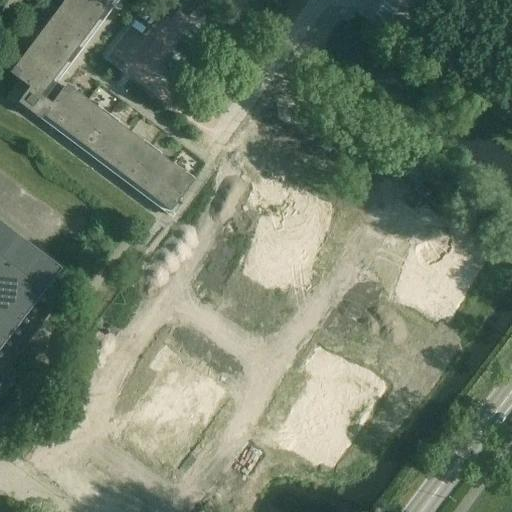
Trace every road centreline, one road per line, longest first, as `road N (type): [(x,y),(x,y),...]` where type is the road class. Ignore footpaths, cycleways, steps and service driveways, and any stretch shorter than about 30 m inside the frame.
road 1 (unclassified): [(511,107),(365,0)]
road 2 (residential): [(218,145),(325,0)]
road 3 (tertiary): [(420,511),(511,391)]
road 4 (unknown): [(355,298),(275,390)]
